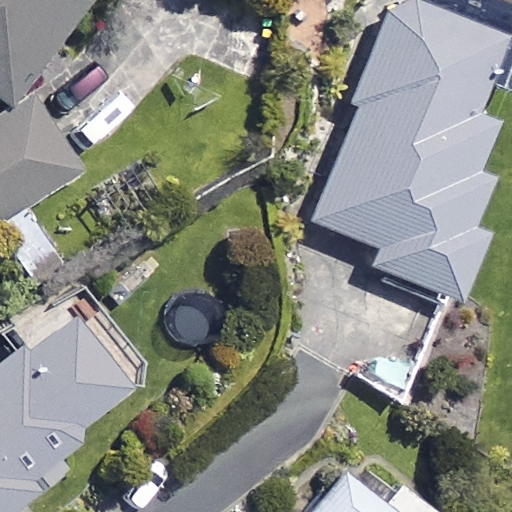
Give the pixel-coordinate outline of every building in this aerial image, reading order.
[(0,0),(0,209),(67,165),(28,107),(8,89),(63,0),(0,0)] [(481,25),(411,0),(380,0),(301,217),(364,240),(357,259),(438,289),(461,227),(443,220),(482,115),(452,104),(481,25)] [(117,369),(62,290),(0,333),(0,489),(35,464),(23,448),(61,421),(55,412),(117,369)] [(399,388),(418,328),(352,331),(354,378),(399,388)] [(363,495),(328,467),(292,511),(428,511),(379,474),(363,495)]
